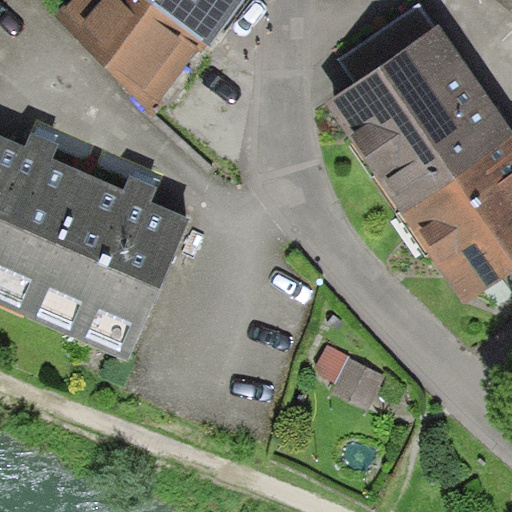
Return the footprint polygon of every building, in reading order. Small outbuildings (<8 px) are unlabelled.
[(134,0),(85,0),(51,44),(151,123),(206,53),(134,0)] [(134,0),(206,53),(246,0),(134,0)] [(511,0),(497,0),(497,1),(511,13),(511,0)] [(511,279),(511,144),(437,38),(326,116),(464,313),(511,279)] [(14,157),(0,150),(0,319),(128,371),(186,229),(141,211),(149,191),(134,185),(119,179),(111,198),(43,171),(49,155),(37,150),(20,143),(14,157)] [(353,421),(379,380),(321,345),(303,375),(334,394),(327,405),(353,421)]
